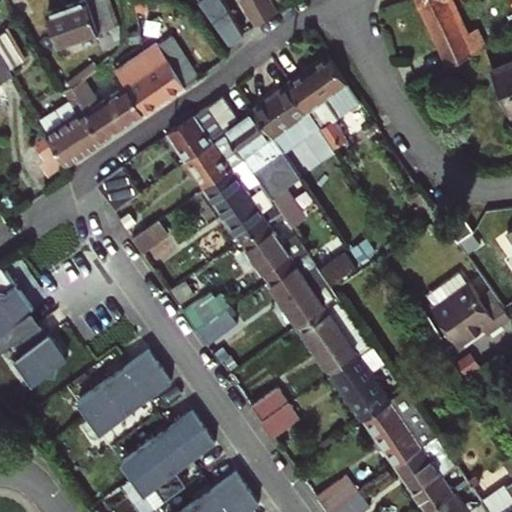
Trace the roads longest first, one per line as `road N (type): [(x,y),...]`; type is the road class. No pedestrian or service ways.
road 1 (residential): [(296,511),(123,274),(92,218)]
road 2 (residential): [(334,0),(437,163),(487,191),(511,188)]
road 3 (residential): [(249,55),(87,168),(82,182),(92,218)]
